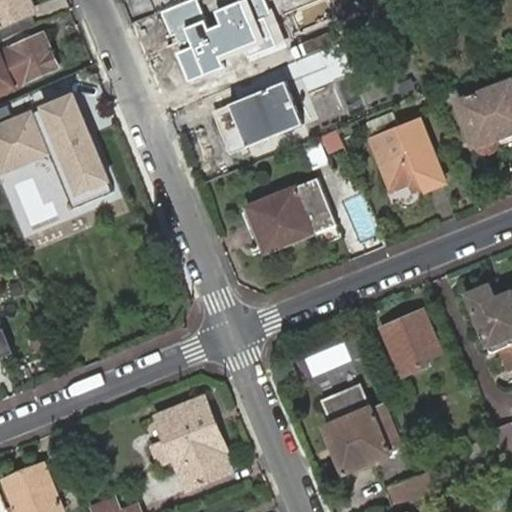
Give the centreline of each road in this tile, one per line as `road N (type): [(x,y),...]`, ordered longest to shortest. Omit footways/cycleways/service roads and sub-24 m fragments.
road 1 (residential): [(232,335),(95,0)]
road 2 (residential): [(511,220),(232,335)]
road 3 (residential): [(232,335),(0,430)]
road 4 (residential): [(305,511),(232,335)]
